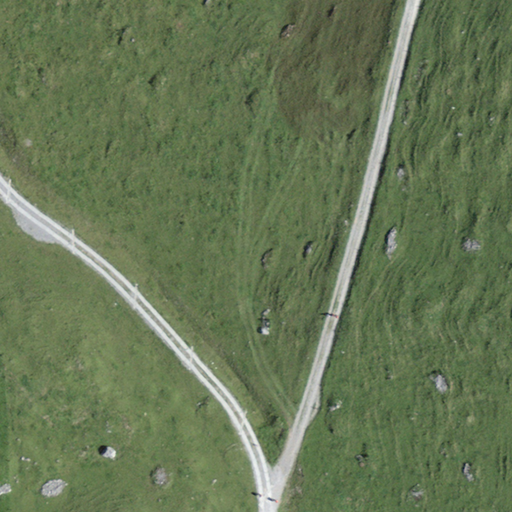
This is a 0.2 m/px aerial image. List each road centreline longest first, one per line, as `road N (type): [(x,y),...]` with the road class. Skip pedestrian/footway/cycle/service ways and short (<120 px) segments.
road 1 (track): [(267,510),(371,192),(412,0)]
road 2 (track): [(0,181),(126,289),(225,398),(257,449),(266,511)]
